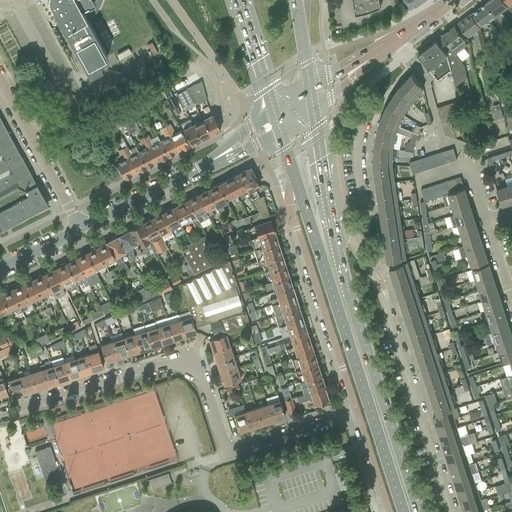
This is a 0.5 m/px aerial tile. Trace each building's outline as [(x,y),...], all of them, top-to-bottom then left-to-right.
[(47,0),(51,6),(88,74),(101,67),(98,62),(107,57),(88,21),(92,18),(94,15),(97,12),(99,8),(100,5),(101,2),(101,0),(47,0)] [(352,0),(355,14),(362,13),(368,11),(375,9),(381,6),(379,0),(352,0)] [(422,1),(421,0),(404,0),(411,9),(422,1)] [(503,0),(489,0),(485,3),(503,28),(509,23),(502,14),(501,15),(500,13),(508,6),(503,0)] [(478,9),(472,13),(483,26),(485,24),(488,27),(493,24),(498,31),(499,35),(505,33),(503,28),(485,3),(478,9)] [(460,22),(458,24),(464,32),(468,37),(472,33),(480,27),(470,14),(460,22)] [(436,40),(446,54),(451,70),(454,80),(465,72),(463,65),(455,55),(468,45),(464,40),(465,39),(461,34),(455,26),(454,26),(442,35),(442,36),(437,40),(436,40)] [(480,27),(472,33),(474,36),(478,50),(479,50),(481,58),(487,56),(480,27)] [(509,50),(505,33),(499,35),(496,35),(500,51),(509,50)] [(436,40),(418,54),(438,80),(451,70),(446,54),(436,40)] [(420,92),(423,89),(412,73),(405,81),(403,79),(401,81),(403,83),(397,89),(412,101),(418,94),(420,92)] [(191,87),(186,89),(191,99),(194,105),(199,103),(199,104),(206,100),(201,81),(190,86),(191,87)] [(186,89),(177,94),(185,110),(194,105),(186,89)] [(409,104),(412,101),(397,89),(392,96),(390,95),(388,98),(391,99),(386,106),(402,115),(407,108),(409,104)] [(167,99),(169,103),(171,108),(175,115),(180,113),(176,106),(177,106),(172,97),(167,99)] [(128,106),(133,117),(144,111),(138,101),(128,106)] [(450,119),(464,115),(459,101),(436,108),(441,122),(450,119)] [(503,118),(500,104),(493,106),(496,120),(503,118)] [(401,119),(402,115),(386,106),(383,114),(380,113),(379,116),(381,117),(378,125),(396,131),(399,123),(401,119)] [(205,116),(201,118),(210,135),(220,130),(212,114),(206,117),(205,116)] [(0,230),(47,205),(0,118),(0,230)] [(133,118),(123,123),(128,134),(139,129),(133,118)] [(197,122),(192,124),(200,140),(210,135),(201,118),(196,120),(197,122)] [(200,140),(190,119),(180,124),(191,145),(200,140)] [(456,139),(450,119),(441,122),(445,134),(456,139)] [(170,124),(165,126),(165,127),(177,150),(181,148),(182,150),(189,146),(184,137),(181,131),(174,134),(172,128),(170,124)] [(395,135),(396,131),(378,125),(376,134),(374,133),(373,136),(376,137),(374,145),(392,148),(394,139),(395,135)] [(415,125),(412,132),(414,133),(418,134),(421,127),(415,125)] [(165,138),(159,142),(167,157),(174,153),(174,151),(177,150),(165,127),(165,126),(160,129),(163,133),(165,138)] [(148,135),(144,137),(156,161),(159,159),(160,160),(167,157),(159,142),(153,145),(151,146),(148,140),(150,139),(148,135)] [(146,148),(138,152),(146,168),(153,164),(152,162),(156,161),(144,137),(139,140),(141,144),(144,143),(146,148)] [(407,143),(404,151),(413,153),(413,146),(409,144),(407,143)] [(392,152),(392,148),(374,145),(374,154),(371,154),(371,157),(374,157),(373,166),(392,164),(392,156),(392,152)] [(127,146),(122,148),(134,172),(138,170),(139,171),(146,168),(138,152),(135,147),(129,150),(127,146)] [(134,172),(122,148),(118,150),(120,155),(122,154),(125,159),(116,163),(124,179),(132,175),(131,173),(134,172)] [(453,148),(447,150),(451,162),(457,160),(453,148)] [(447,150),(442,152),(446,163),(451,162),(447,150)] [(442,152),(436,154),(440,165),(446,163),(442,152)] [(436,154),(431,155),(435,167),(440,165),(436,154)] [(431,155),(425,157),(429,169),(435,167),(431,155)] [(425,157),(420,159),(424,170),(429,169),(425,157)] [(420,159),(414,161),(418,172),(424,170),(420,159)] [(393,169),(392,164),(373,166),(374,174),(372,174),(373,178),(375,177),(376,185),(395,183),(393,173),(393,169)] [(249,168),(238,174),(246,188),(248,193),(251,198),(258,195),(254,188),(259,185),(250,168),(249,168)] [(238,174),(228,179),(240,201),(244,199),(243,195),(248,193),(246,188),(238,174)] [(458,190),(464,188),(460,177),(455,179),(458,190)] [(228,179),(218,184),(225,199),(230,197),(231,197),(234,204),(240,201),(228,179)] [(449,181),(453,192),(458,190),(455,179),(449,181)] [(447,194),(448,194),(453,192),(449,181),(443,183),(447,194)] [(395,188),(395,183),(376,185),(377,193),(375,194),(375,197),(378,196),(379,204),(397,202),(396,192),(395,188)] [(441,196),(447,194),(443,183),(438,184),(441,196)] [(218,184),(207,190),(215,205),(217,208),(219,213),(224,211),(222,206),(227,203),(226,201),(225,199),(218,184)] [(436,198),(441,196),(438,184),(432,186),(436,198)] [(430,200),(436,198),(432,186),(426,188),(430,200)] [(511,202),(511,201),(507,186),(496,190),(502,206),(511,202)] [(424,201),(430,200),(426,188),(420,190),(424,201)] [(448,194),(451,204),(467,199),(464,188),(458,190),(453,192),(448,194)] [(207,190),(197,195),(209,217),(213,215),(211,211),(217,208),(215,205),(207,190)] [(198,223),(209,217),(197,195),(187,200),(198,223)] [(262,196),(253,200),(262,217),(268,215),(262,196)] [(451,204),(454,215),(471,209),(467,199),(451,204)] [(177,205),(173,207),(177,216),(181,223),(185,221),(187,224),(191,222),(194,227),(195,229),(200,226),(199,224),(198,223),(187,200),(177,205)] [(400,221),(397,202),(379,204),(380,212),(378,213),(378,216),(381,215),(382,223),(400,221)] [(173,207),(162,213),(173,235),(183,229),(180,224),(181,223),(177,216),(173,207)] [(454,215),(450,216),(453,226),(458,225),(474,220),(471,209),(454,215)] [(162,213),(151,219),(159,234),(163,241),(168,239),(173,236),(173,235),(162,213)] [(141,224),(152,246),(153,247),(163,242),(159,234),(151,219),(141,224)] [(225,224),(229,231),(239,226),(235,219),(225,224)] [(256,236),(256,237),(273,231),(274,230),(273,227),(272,227),(270,220),(243,229),(245,235),(256,231),(257,236),(256,236)] [(458,225),(461,235),(477,230),(474,220),(458,225)] [(403,240),(400,221),(382,223),(383,231),(380,231),(381,235),(383,234),(385,242),(403,240)] [(141,224),(129,230),(135,243),(140,253),(146,250),(152,246),(141,224)] [(225,233),(222,227),(217,230),(220,236),(225,233)] [(413,229),(404,231),(406,239),(414,238),(413,229)] [(119,235),(118,236),(131,259),(135,257),(136,256),(132,249),(131,246),(135,244),(135,243),(129,230),(119,235)] [(461,235),(464,245),(481,240),(477,230),(461,235)] [(250,239),(253,251),(277,243),(277,241),(277,240),(276,237),(275,237),(273,231),(256,237),(250,239)] [(106,242),(114,258),(115,259),(123,274),(129,271),(125,263),(124,264),(120,255),(121,254),(125,252),(122,245),(117,236),(106,242)] [(205,236),(190,243),(203,269),(218,261),(215,255),(205,236)] [(386,250),(383,250),(384,254),(386,253),(387,261),(406,259),(404,249),(408,249),(407,247),(418,245),(419,248),(423,247),(422,237),(417,237),(414,238),(406,239),(403,240),(385,242),(386,250)] [(481,240),(464,245),(458,247),(461,258),(468,256),(484,250),(481,240)] [(101,246),(97,248),(105,265),(115,259),(114,258),(106,242),(101,244),(101,246)] [(188,248),(181,251),(184,255),(194,274),(203,269),(190,243),(186,245),(188,248)] [(253,251),(257,261),(280,253),(281,251),(280,248),(279,248),(277,243),(253,251)] [(232,245),(227,246),(229,254),(236,251),(234,244),(233,244),(232,245)] [(91,250),(86,252),(95,270),(105,265),(97,248),(92,251),(91,250)] [(225,249),(215,255),(218,261),(227,256),(225,249)] [(484,250),(468,256),(471,266),(487,261),(484,250)] [(81,256),(76,259),(89,284),(90,285),(99,280),(94,270),(95,270),(86,252),(81,255),(81,256)] [(280,253),(257,261),(258,266),(262,265),(264,269),(264,271),(268,270),(284,264),(284,263),(284,262),(283,259),(282,259),(280,253)] [(237,255),(231,257),(233,263),(239,261),(237,255)] [(71,260),(66,263),(75,280),(77,285),(82,282),(85,287),(89,284),(76,259),(72,261),(71,260)] [(180,284),(190,315),(194,328),(245,311),(229,260),(180,284)] [(413,281),(407,261),(389,267),(392,275),(390,276),(391,280),(393,279),(395,286),(413,281)] [(60,267),(56,269),(64,286),(66,291),(77,285),(75,280),(66,263),(61,265),(60,267)] [(268,270),(264,271),(267,279),(267,281),(268,282),(288,276),(284,264),(268,270)] [(472,269),(475,280),(492,275),(488,264),(472,269)] [(47,272),(42,274),(51,292),(61,287),(64,286),(56,269),(49,272),(47,272)] [(37,278),(33,280),(43,302),(48,299),(46,295),(51,292),(42,274),(37,276),(37,278)] [(177,275),(170,279),(173,285),(181,281),(177,275)] [(475,280),(479,290),(495,285),(492,275),(475,280)] [(264,283),(262,284),(265,290),(274,287),(275,292),(291,287),(288,276),(268,282),(264,283)] [(244,279),(238,281),(241,291),(248,289),(244,279)] [(27,281),(22,284),(30,302),(35,300),(37,304),(43,302),(33,280),(28,282),(27,281)] [(168,281),(156,286),(160,293),(171,288),(168,281)] [(419,299),(413,281),(395,286),(398,294),(395,294),(397,298),(399,297),(401,305),(419,299)] [(17,288),(12,290),(22,311),(27,309),(25,304),(30,302),(22,284),(17,286),(17,288)] [(479,290),(482,301),(498,295),(495,285),(479,290)] [(156,286),(147,290),(150,297),(160,293),(156,286)] [(150,297),(145,287),(133,293),(137,303),(150,297)] [(269,299),(271,305),(295,297),(293,292),(294,291),(293,288),(292,288),(291,287),(275,292),(277,297),(269,299)] [(6,291),(1,294),(9,310),(9,312),(14,309),(17,314),(22,311),(12,290),(8,292),(6,291)] [(176,290),(169,293),(171,298),(171,299),(179,295),(176,290)] [(242,293),(245,302),(251,299),(248,291),(242,293)] [(1,294),(0,293),(0,322),(4,321),(1,314),(9,310),(1,294)] [(171,298),(169,293),(162,296),(165,302),(171,299),(171,298)] [(482,301),(485,311),(502,306),(498,295),(482,301)] [(159,297),(147,302),(151,311),(162,307),(159,297)] [(273,310),(275,316),(298,308),(298,306),(297,303),(296,302),(295,297),(271,305),(273,310)] [(425,317),(419,299),(401,305),(404,312),(401,313),(403,316),(405,316),(407,323),(425,317)] [(109,300),(99,306),(101,309),(104,314),(114,309),(109,300)] [(147,302),(137,307),(139,311),(144,309),(146,313),(151,311),(147,302)] [(245,304),(248,313),(254,311),(251,302),(245,304)] [(130,306),(124,309),(127,315),(133,312),(130,306)] [(485,311),(489,321),(505,316),(502,306),(485,311)] [(275,316),(278,327),(302,319),(300,314),(301,313),(300,310),(299,310),(298,308),(275,316)] [(91,314),(94,320),(104,314),(101,309),(91,314)] [(127,315),(124,309),(118,312),(121,318),(127,315)] [(254,311),(248,313),(251,321),(257,319),(254,311)] [(114,314),(104,320),(106,325),(107,325),(116,320),(114,314)] [(190,315),(178,319),(184,336),(196,332),(194,328),(190,315)] [(489,321),(492,332),(508,326),(505,316),(489,321)] [(431,336),(425,317),(407,323),(410,330),(407,331),(409,335),(411,334),(413,341),(431,336)] [(104,319),(97,322),(100,328),(106,325),(104,320),(104,319)] [(178,319),(167,323),(173,340),(184,336),(178,319)] [(302,319),(278,327),(280,332),(282,337),(289,335),(305,330),(303,324),(304,323),(303,320),(302,320),(302,319)] [(154,321),(143,325),(150,347),(161,343),(156,327),(154,321)] [(167,323),(156,327),(161,343),(173,340),(167,323)] [(134,334),(133,334),(139,351),(150,347),(143,325),(133,328),(134,334)] [(508,326),(492,332),(482,335),(486,345),(495,342),(511,337),(508,326)] [(212,332),(214,338),(225,334),(223,328),(212,332)] [(85,329),(78,332),(81,338),(87,335),(85,329)] [(291,341),(278,345),(280,350),(286,348),(309,341),(307,336),(308,335),(307,332),(306,332),(305,330),(289,335),(291,341)] [(78,332),(72,335),(74,341),(81,338),(78,332)] [(258,333),(253,335),(256,344),(261,342),(258,333)] [(36,339),(39,346),(49,341),(45,334),(36,339)] [(133,334),(122,337),(128,354),(139,351),(133,334)] [(209,339),(213,351),(230,345),(226,334),(225,334),(214,338),(209,339)] [(10,335),(5,337),(8,344),(13,342),(10,335)] [(437,354),(431,336),(413,341),(416,349),(413,349),(414,353),(417,352),(419,360),(437,354)] [(5,337),(0,339),(0,345),(1,348),(8,344),(5,337)] [(122,337),(111,341),(116,358),(128,354),(122,337)] [(495,342),(499,352),(511,347),(511,337),(495,342)] [(62,340),(56,343),(59,348),(65,345),(62,340)] [(116,358),(111,341),(100,345),(105,362),(116,358)] [(294,351),(296,357),(313,352),(311,349),(312,348),(311,345),(310,345),(309,341),(286,348),(287,354),(294,351)] [(14,343),(8,346),(11,352),(17,349),(14,343)] [(56,343),(50,346),(52,351),(59,348),(56,343)] [(213,351),(216,362),(233,356),(230,345),(213,351)] [(8,346),(2,349),(4,355),(11,352),(8,346)] [(265,346),(259,348),(262,356),(268,354),(265,346)] [(511,347),(499,352),(502,363),(511,359),(511,347)] [(41,348),(34,351),(36,357),(43,354),(41,348)] [(97,350),(87,354),(87,355),(92,371),(103,368),(97,350)] [(34,351),(28,354),(30,359),(36,357),(34,351)] [(291,359),(295,370),(316,363),(313,352),(296,357),(291,359)] [(87,354),(75,358),(81,375),(92,371),(87,355),(87,354)] [(268,354),(262,356),(265,365),(271,363),(268,354)] [(443,372),(437,354),(419,360),(422,367),(419,368),(420,371),(423,371),(425,378),(443,372)] [(216,362),(220,374),(237,368),(233,356),(216,362)] [(75,358),(64,361),(69,379),(81,375),(75,358)] [(64,361),(53,365),(58,382),(69,379),(64,361)] [(511,362),(503,366),(506,377),(511,374),(511,362)] [(304,381),(305,380),(320,376),(319,374),(320,373),(319,370),(318,370),(316,363),(295,370),(297,375),(301,374),(304,381)] [(44,364),(40,365),(41,369),(47,386),(58,382),(53,365),(46,367),(44,364)] [(271,365),(266,367),(267,372),(274,375),(274,374),(271,365)] [(237,368),(220,374),(224,385),(233,382),(241,379),(237,368)] [(41,369),(30,372),(35,390),(47,386),(41,369)] [(30,372),(19,376),(24,393),(35,390),(30,372)] [(449,390),(443,372),(425,378),(427,385),(425,386),(426,390),(429,389),(431,396),(449,390)] [(281,374),(276,376),(279,385),(284,383),(281,374)] [(511,386),(511,374),(506,377),(500,379),(503,389),(509,387),(511,386)] [(266,375),(259,377),(261,383),(268,381),(266,375)] [(24,393),(19,376),(7,380),(9,387),(13,397),(24,393)] [(305,380),(309,392),(324,388),(322,381),(323,381),(322,378),(321,377),(320,376),(305,380)] [(287,386),(280,388),(283,398),(290,396),(287,386)] [(511,394),(509,387),(503,389),(507,399),(511,397),(511,394)] [(298,403),(311,398),(313,405),(328,400),(327,398),(328,397),(327,394),(326,394),(324,388),(309,392),(296,397),(298,403)] [(454,408),(449,390),(431,396),(433,404),(431,404),(432,408),(435,407),(437,414),(454,408)] [(493,393),(485,396),(488,405),(492,404),(497,402),(493,393)] [(51,419),(71,493),(146,471),(140,471),(158,465),(160,448),(163,447),(170,448),(157,403),(148,402),(147,399),(157,396),(140,394),(135,395),(133,395),(51,418),(51,419)] [(284,401),(288,413),(295,411),(291,399),(284,401)] [(279,401),(268,404),(273,420),(284,417),(279,401)] [(268,404),(257,408),(262,424),(273,420),(268,404)] [(257,408),(245,411),(251,428),(262,424),(257,408)] [(437,414),(433,415),(436,424),(454,419),(458,417),(456,408),(455,409),(454,408),(437,414)] [(251,428),(245,411),(234,415),(239,432),(251,428)] [(477,411),(470,414),(472,420),(480,418),(477,411)] [(436,424),(439,433),(457,428),(454,419),(436,424)] [(460,437),(467,434),(464,425),(457,428),(460,437)] [(42,426),(22,431),(25,441),(45,435),(42,426)] [(439,433),(442,443),(460,437),(457,428),(439,433)] [(474,432),(467,434),(470,444),(477,441),(474,432)] [(497,435),(500,441),(503,440),(505,444),(509,442),(506,432),(497,435)] [(460,437),(442,443),(445,452),(462,446),(470,444),(467,434),(460,437)] [(473,453),(470,444),(462,446),(465,455),(473,453)] [(35,451),(36,457),(45,484),(61,479),(49,446),(35,451)] [(445,452),(448,461),(465,455),(462,446),(445,452)] [(448,461),(451,470),(468,464),(465,455),(448,461)] [(451,470),(454,479),(471,473),(478,471),(475,462),(468,464),(451,470)] [(471,473),(454,479),(457,488),(474,483),(481,480),(478,471),(471,473)] [(168,472),(148,478),(151,489),(171,482),(169,476),(168,472)] [(505,483),(495,487),(497,493),(504,491),(505,493),(511,491),(509,482),(505,483)] [(457,488),(460,498),(477,492),(474,483),(457,488)] [(460,498),(463,507),(480,501),(477,492),(460,498)] [(463,507),(464,511),(477,511),(483,510),(480,501),(463,507)]
